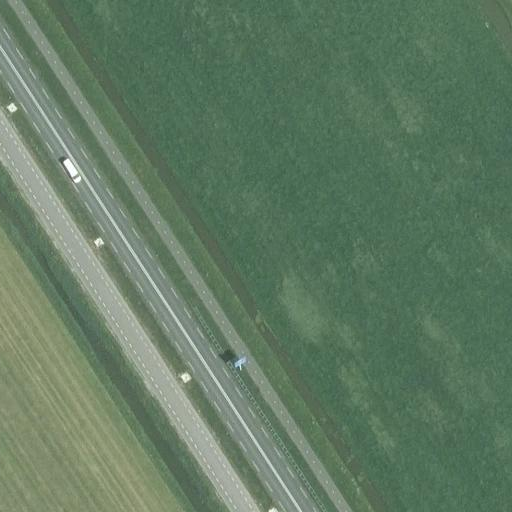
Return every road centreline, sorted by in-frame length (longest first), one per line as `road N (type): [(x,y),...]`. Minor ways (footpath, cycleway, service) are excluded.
road 1 (primary): [(0,49),(299,511)]
road 2 (unclassified): [(0,131),(247,511)]
